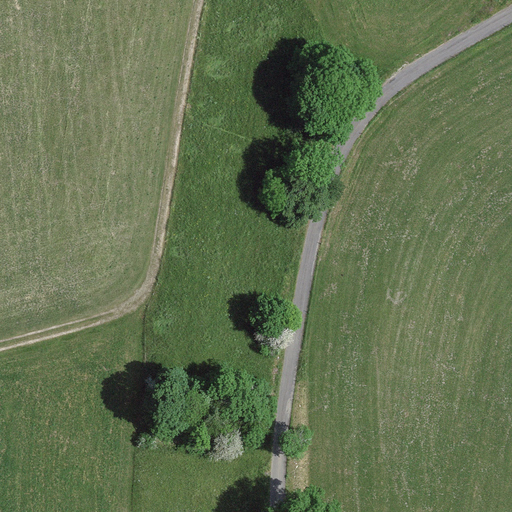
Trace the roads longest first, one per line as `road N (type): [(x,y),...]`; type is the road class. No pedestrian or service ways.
road 1 (unclassified): [(511,17),(399,85),(353,128),(332,174),(300,320),(279,463),(282,511)]
road 2 (track): [(0,348),(116,316),(142,298),(158,262),(203,0)]
